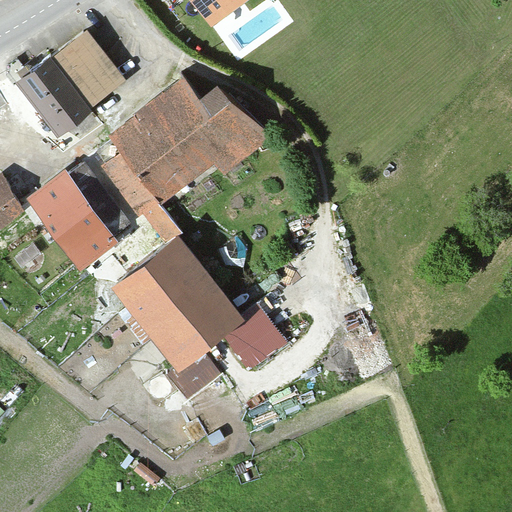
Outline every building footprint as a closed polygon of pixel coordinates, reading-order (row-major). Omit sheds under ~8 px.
[(196,0),(210,19),(236,0),(196,0)] [(47,52),(88,104),(123,76),(82,25),(47,52)] [(45,49),(8,77),(52,134),(89,105),(88,104),(47,52),(45,49)] [(183,68),(180,65),(85,138),(138,206),(205,153),(227,176),(270,134),(195,56),(183,68)] [(76,153),(26,195),(82,262),(132,220),(76,153)] [(0,223),(22,206),(0,178),(0,223)] [(172,226),(102,279),(189,394),(238,357),(245,367),(284,336),(257,301),(239,315),(172,226)]
